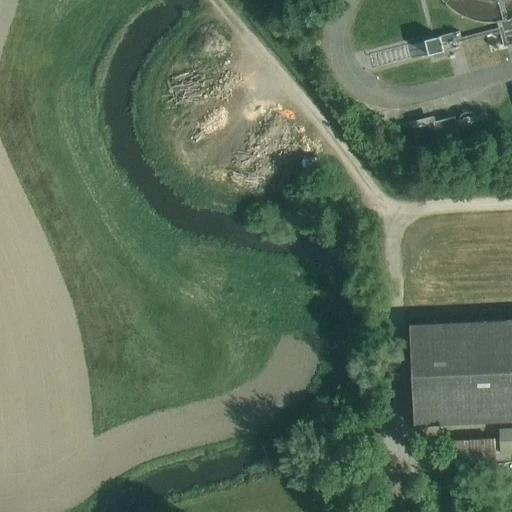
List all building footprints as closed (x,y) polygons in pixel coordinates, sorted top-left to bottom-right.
[(511,0),(479,0),(480,13),(511,11),(511,0)] [(501,23),(498,23),(504,46),(511,44),(511,19),(508,21),(501,23)] [(441,35),(425,40),(429,54),(445,50),(441,35)] [(455,116),(435,121),(440,142),(461,137),(455,116)] [(511,319),(410,324),(414,425),(511,420),(511,319)] [(511,428),(499,429),(500,453),(511,453),(511,428)] [(496,438),(453,440),(455,474),(498,472),(496,438)] [(440,511),(438,482),(432,483),(434,511),(440,511)]
